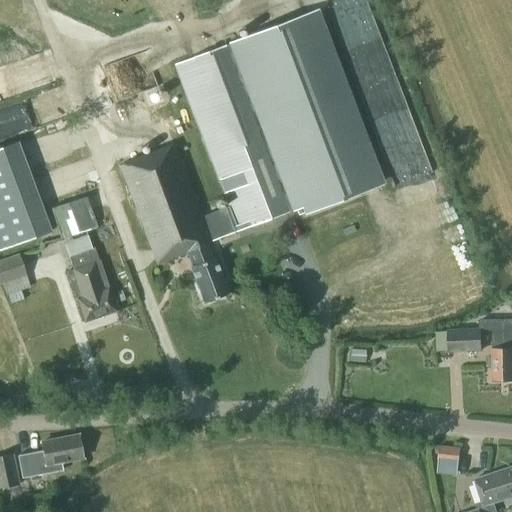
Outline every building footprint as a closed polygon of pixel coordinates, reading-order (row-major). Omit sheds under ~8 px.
[(177,63),(232,205),(202,217),(174,145),(120,165),(157,262),(187,251),(192,266),(191,266),(204,303),(228,293),(215,257),(213,258),(207,243),(212,242),(212,241),(302,206),(304,212),(379,184),(314,12),(177,63)] [(44,243),(97,227),(87,193),(34,210),(44,243)] [(77,300),(85,321),(116,311),(108,288),(109,288),(99,260),(94,247),(75,254),(68,256),(73,269),(67,271),(77,300)] [(19,254),(0,261),(0,284),(4,283),(8,295),(30,287),(19,254)] [(511,319),(480,320),(480,328),(448,330),(449,351),(482,350),(481,334),(493,334),(493,348),(492,348),(492,367),(494,367),(495,380),(511,379),(511,319)] [(78,435),(41,442),(43,451),(27,454),(31,476),(62,469),(61,462),(83,457),(78,435)] [(440,445),(439,456),(459,459),(460,448),(440,445)] [(0,456),(0,487),(18,484),(12,455),(0,456)] [(511,468),(511,467),(475,479),(485,508),(479,509),(479,511),(496,511),(493,502),(511,496),(511,468)]
